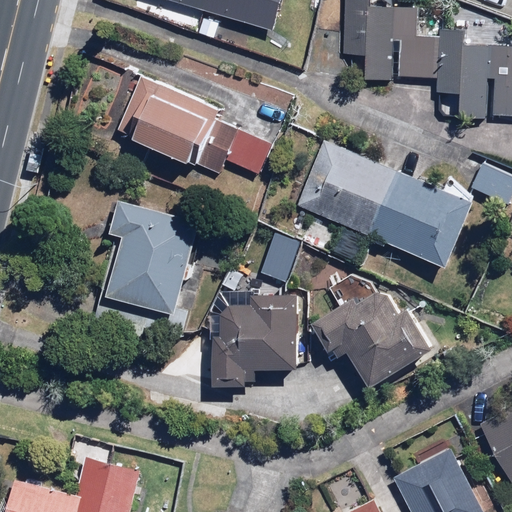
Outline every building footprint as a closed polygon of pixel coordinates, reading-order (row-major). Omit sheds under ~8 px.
[(163,0),(273,29),(281,0),(163,0)] [(371,0),(345,0),(343,53),(367,54),(366,77),(396,78),(396,76),(438,78),(438,89),(463,90),(462,113),(511,115),(511,44),(466,43),(467,28),(445,27),(444,37),(419,36),(420,5),(372,3),(371,0)] [(100,127),(224,175),(229,161),(264,174),(276,142),(221,121),(227,107),(123,67),(100,127)] [(323,137),(296,206),(451,267),(479,198),(323,137)] [(511,202),(511,174),(484,163),(472,190),(510,206),(511,202)] [(177,316),(202,221),(117,201),(108,237),(125,242),(110,299),(177,316)] [(274,294),(275,272),(254,271),(253,281),(235,280),(234,305),(222,304),(221,335),(216,335),(214,383),(249,385),(250,374),(258,374),(258,364),(297,366),(301,295),(274,294)] [(359,302),(355,295),(314,322),(339,361),(352,352),(373,385),(433,346),(406,305),(402,308),(386,284),(359,302)] [(511,403),(481,420),(511,476),(511,403)] [(415,511),(384,511),(376,496),(346,511),(485,511),(451,446),(396,476),(415,511)] [(130,511),(141,469),(86,456),(77,493),(15,478),(6,511),(130,511)]
